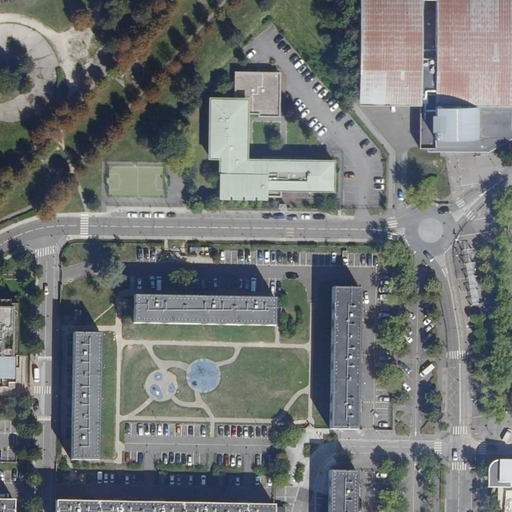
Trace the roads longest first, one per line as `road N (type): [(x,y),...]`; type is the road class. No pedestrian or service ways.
road 1 (residential): [(409,230),(48,228)]
road 2 (residential): [(48,228),(40,511)]
road 3 (residential): [(295,511),(311,448),(458,448)]
road 4 (residential): [(437,249),(458,331),(458,448)]
